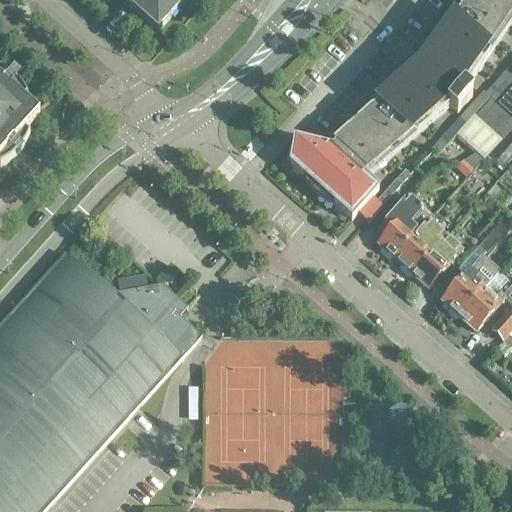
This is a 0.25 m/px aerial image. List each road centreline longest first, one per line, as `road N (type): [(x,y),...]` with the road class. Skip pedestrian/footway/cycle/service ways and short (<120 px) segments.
road 1 (residential): [(511,421),(175,123)]
road 2 (tertiary): [(0,302),(115,175),(175,123)]
road 3 (tertiary): [(175,123),(135,132),(84,168),(0,261)]
road 4 (residential): [(42,0),(175,123)]
